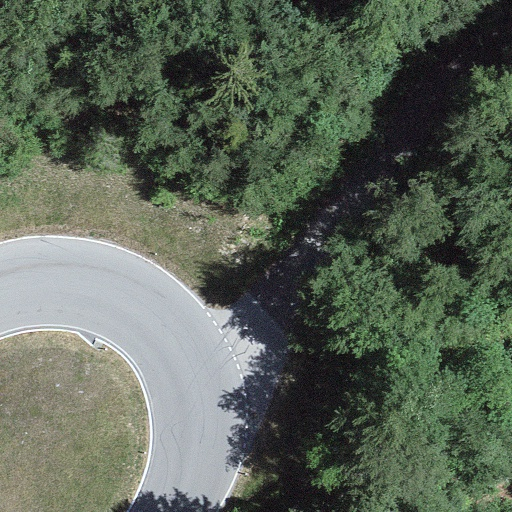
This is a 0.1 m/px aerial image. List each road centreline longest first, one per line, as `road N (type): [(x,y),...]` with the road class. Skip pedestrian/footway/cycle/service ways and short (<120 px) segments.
road 1 (tertiary): [(0,292),(45,281),(93,285),(151,313),(180,347),(203,422),(194,469),(173,511)]
road 2 (track): [(420,115),(511,13)]
